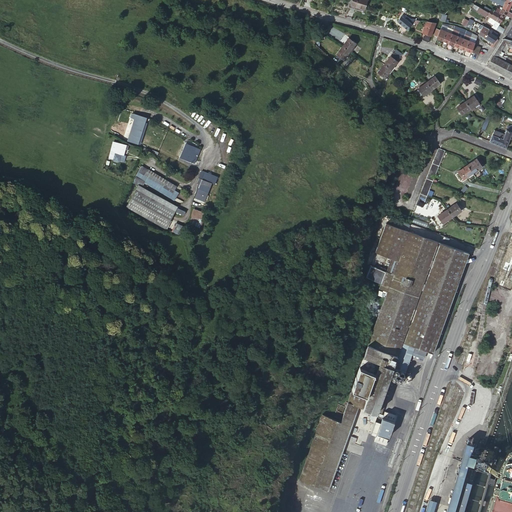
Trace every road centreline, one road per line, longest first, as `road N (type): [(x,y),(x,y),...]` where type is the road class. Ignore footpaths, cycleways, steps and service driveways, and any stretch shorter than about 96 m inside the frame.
road 1 (secondary): [(511,199),(394,511)]
road 2 (track): [(202,134),(172,106),(0,40)]
road 3 (unclassified): [(382,32),(371,67),(375,91),(439,135)]
road 4 (unclassified): [(382,32),(264,0)]
